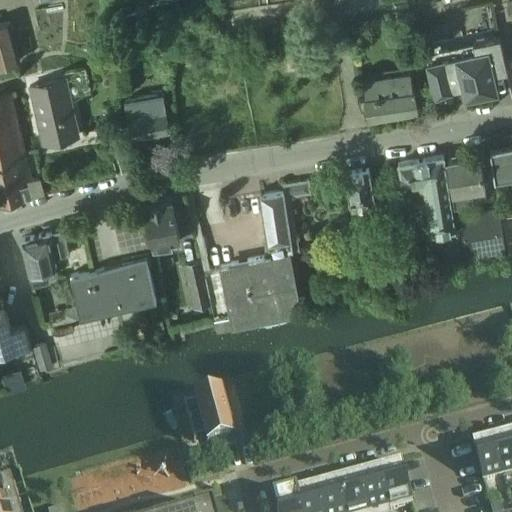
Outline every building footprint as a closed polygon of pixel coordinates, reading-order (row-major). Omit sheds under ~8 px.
[(417,22),(415,10),(397,13),(399,25),(417,22)] [(9,18),(0,20),(0,64),(20,59),(9,18)] [(475,50),(427,60),(435,96),(451,93),(450,88),(462,85),(465,101),(496,95),(497,94),(494,75),(507,73),(500,35),(498,35),(473,40),(475,50)] [(304,66),(302,54),(288,56),(290,68),(304,66)] [(368,79),(362,80),(365,96),(364,96),(368,119),(389,115),(390,120),(399,118),(398,114),(417,110),(419,110),(418,106),(415,87),(413,87),(410,72),(403,73),(368,79)] [(80,136),(67,78),(29,86),(42,144),(80,136)] [(0,164),(26,157),(11,92),(6,93),(5,88),(0,89),(0,164)] [(169,132),(163,94),(126,101),(132,138),(169,132)] [(511,146),(489,151),(494,180),(511,176),(511,146)] [(486,198),(478,154),(448,160),(451,176),(450,176),(454,204),(486,198)] [(455,228),(443,156),(398,164),(401,184),(422,180),(431,232),(455,228)] [(32,184),(26,157),(0,164),(0,202),(1,207),(31,199),(28,185),(32,184)] [(345,172),(347,186),(350,207),(351,207),(351,208),(375,204),(372,188),(368,169),(368,168),(345,172)] [(327,176),(318,177),(318,178),(319,184),(320,191),(347,187),(345,173),(329,175),(326,175),(327,176)] [(282,189),(259,192),(259,193),(266,237),(269,257),(290,253),(293,253),(293,249),(299,248),(291,195),(311,192),(310,186),(309,179),(300,180),(300,179),(298,180),(282,183),(282,189)] [(180,239),(172,202),(145,208),(153,246),(155,245),(156,250),(164,249),(163,243),(180,239)] [(455,217),(458,234),(462,260),(504,253),(497,210),(455,217)] [(69,250),(64,230),(49,233),(49,232),(21,239),(32,283),(50,279),(47,267),(57,264),(55,254),(69,250)] [(442,264),(462,260),(458,234),(437,237),(442,264)] [(210,268),(204,269),(205,274),(204,274),(206,281),(211,303),(216,327),(217,327),(242,322),(301,311),(301,310),(300,309),(290,253),(269,257),(266,258),(210,268)] [(157,299),(147,258),(70,277),(80,318),(157,299)] [(206,281),(190,284),(195,306),(211,303),(206,281)] [(0,358),(32,349),(24,325),(12,329),(6,312),(5,313),(0,297),(0,358)] [(75,307),(50,313),(53,326),(78,320),(75,307)] [(165,332),(163,321),(142,325),(144,337),(165,332)] [(52,366),(45,342),(33,346),(40,369),(52,366)] [(21,366),(1,372),(7,389),(26,383),(26,382),(21,366)] [(185,403),(183,404),(194,443),(195,442),(194,440),(204,437),(206,445),(219,442),(222,453),(236,450),(221,394),(221,392),(195,399),(196,403),(185,406),(185,403)] [(511,440),(511,435),(492,440),(502,477),(511,474),(511,440)] [(502,477),(492,440),(473,445),(483,482),(502,477)] [(389,511),(390,511),(411,506),(400,465),(378,471),(389,511)] [(358,477),(367,511),(390,511),(389,511),(378,471),(358,477)] [(20,511),(9,475),(0,477),(0,511),(20,511)] [(367,511),(358,477),(337,482),(344,511),(367,511)] [(344,511),(337,482),(316,488),(322,511),(344,511)] [(322,511),(316,488),(295,494),(300,511),(322,511)] [(300,511),(295,494),(273,500),(276,511),(300,511)]
